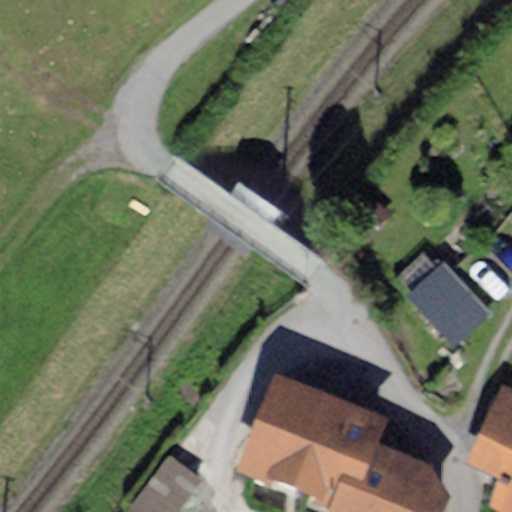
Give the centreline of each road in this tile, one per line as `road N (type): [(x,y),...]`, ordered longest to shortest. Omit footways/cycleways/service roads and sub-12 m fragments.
road 1 (unclassified): [(452,454),(416,418),(362,326),(314,273),(144,147),(140,118),(159,75),(238,0)]
road 2 (residential): [(511,329),(452,454)]
